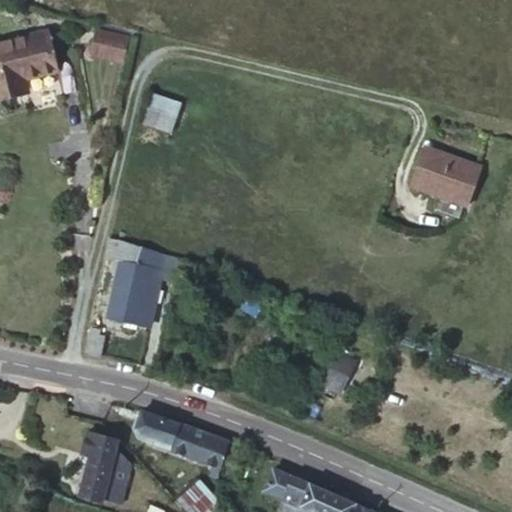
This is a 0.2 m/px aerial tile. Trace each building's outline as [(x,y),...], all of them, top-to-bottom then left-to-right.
[(104,58),(108,33),(94,30),(91,56),(104,58)] [(126,36),(108,33),(104,58),(122,62),(126,36)] [(40,63),(46,62),(42,38),(36,40),(40,63)] [(50,81),(46,62),(40,63),(36,40),(0,45),(0,103),(11,102),(11,95),(17,94),(15,85),(50,81)] [(171,132),(183,101),(152,90),(141,122),(171,132)] [(485,167),(422,146),(409,186),(470,206),(485,167)] [(140,244),(116,237),(111,255),(122,260),(107,321),(118,324),(117,332),(130,336),(132,327),(147,331),(163,269),(137,262),(140,244)] [(89,333),(86,357),(105,359),(107,335),(89,333)] [(335,389),(349,358),(331,351),(317,381),(335,389)] [(149,451),(209,475),(217,455),(181,438),(184,428),(134,410),(126,431),(149,451)] [(112,437),(84,432),(79,454),(88,455),(79,495),(105,500),(111,469),(125,471),(129,449),(111,446),(112,437)] [(349,511),(353,502),(276,472),(264,498),(288,507),(286,511),(349,511)] [(199,511),(215,500),(200,479),(184,490),(199,511)] [(371,511),(372,510),(353,502),(349,511),(371,511)]
